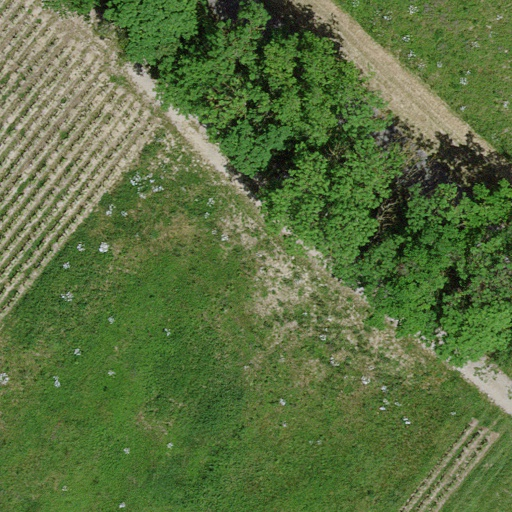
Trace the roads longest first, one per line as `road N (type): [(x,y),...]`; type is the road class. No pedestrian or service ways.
road 1 (track): [(511,399),(246,182),(67,0)]
road 2 (unclassified): [(511,253),(238,0)]
